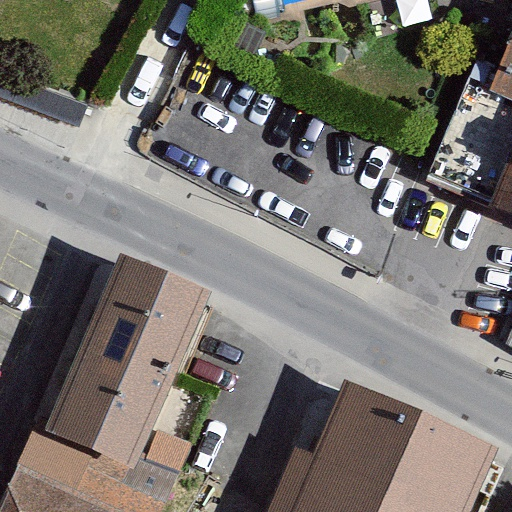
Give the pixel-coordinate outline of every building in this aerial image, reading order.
[(511,110),(511,182),(502,209),(511,213),(511,36),(499,71),(487,100),(511,110)] [(511,110),(487,100),(499,71),(470,60),(423,177),(502,209),(511,182),(511,110)] [(86,102),(0,68),(0,96),(77,126),(86,102)] [(39,413),(0,503),(0,511),(159,511),(163,504),(121,486),(206,288),(120,251),(49,417),(39,413)] [(461,511),(458,511),(482,455),(342,396),(318,454),(295,444),(265,511),(461,511)]
